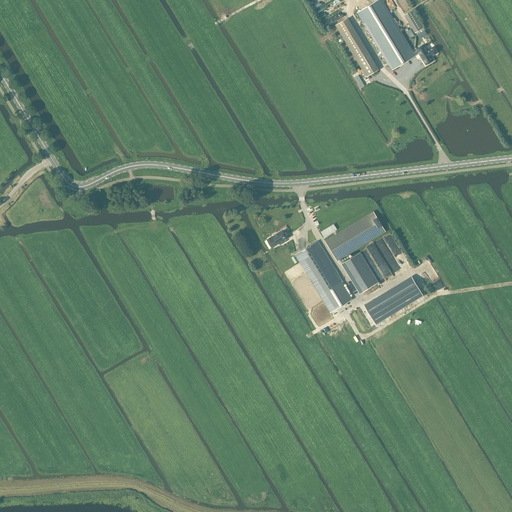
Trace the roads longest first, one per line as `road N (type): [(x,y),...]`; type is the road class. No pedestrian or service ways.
road 1 (secondary): [(52,160),(81,187),(143,165),(279,185),(511,159)]
road 2 (track): [(175,0),(268,152),(279,185)]
road 3 (track): [(202,511),(135,484),(0,490)]
